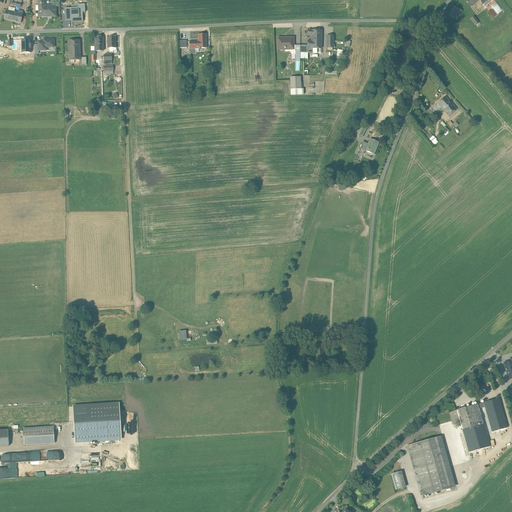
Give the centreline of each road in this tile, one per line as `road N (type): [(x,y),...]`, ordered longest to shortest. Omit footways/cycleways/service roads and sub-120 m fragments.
road 1 (unclassified): [(357,470),(374,197),(438,21)]
road 2 (unclassified): [(172,27),(438,21)]
road 3 (unclassified): [(357,470),(511,332)]
road 4 (residential): [(172,27),(0,32)]
